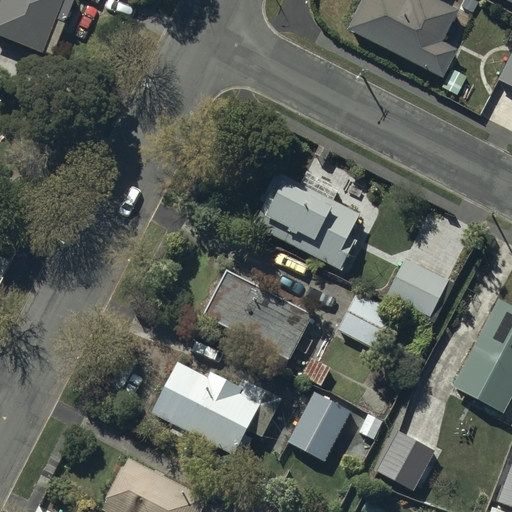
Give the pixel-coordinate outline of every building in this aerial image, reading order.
[(72,0),(0,0),(0,33),(41,50),(55,15),(64,19),(72,0)] [(362,0),(348,30),(445,78),(459,49),(443,41),(460,9),(441,0),(362,0)] [(511,54),(498,81),(511,88),(511,54)] [(359,213),(274,169),(246,222),(340,272),(357,239),(348,234),(359,213)] [(446,278),(404,259),(386,298),(428,317),(446,278)] [(312,315),(225,271),(203,314),(290,358),(312,315)] [(404,315),(357,291),(338,329),(385,353),(404,315)] [(511,395),(511,306),(497,299),(452,386),(503,413),(511,395)] [(329,367),(312,358),(302,375),(320,384),(329,367)] [(207,374),(177,359),(149,412),(173,424),(170,430),(181,436),(186,428),(233,452),(246,427),(263,435),(281,398),(244,379),(240,386),(209,370),(207,374)] [(424,442),(446,402),(415,385),(393,426),(424,442)] [(350,411),(314,392),(288,442),(323,460),(350,411)] [(382,422),(368,414),(359,431),(374,438),(382,422)] [(434,451),(398,431),(377,470),(413,490),(434,451)] [(200,511),(208,498),(130,458),(103,509),(109,511),(200,511)] [(511,462),(498,500),(511,505),(511,462)] [(292,511),(247,488),(234,511),(292,511)]
